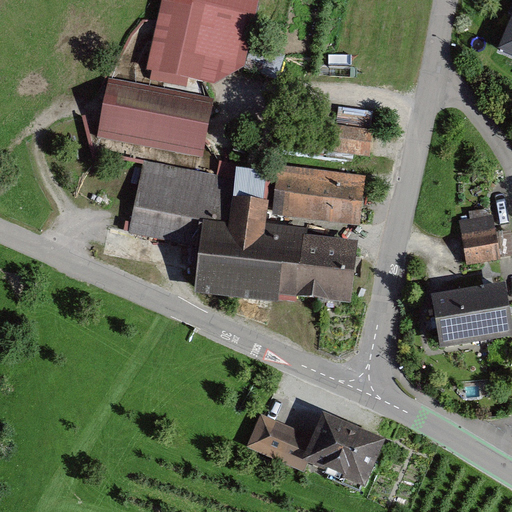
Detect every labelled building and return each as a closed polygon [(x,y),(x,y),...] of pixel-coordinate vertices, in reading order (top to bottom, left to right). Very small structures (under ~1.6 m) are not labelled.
[(142,0),(162,4),(147,74),(199,85),(204,62),(244,71),(259,0),(142,0)] [(511,13),(498,9),(483,58),(511,67),(511,13)] [(215,105),(113,84),(102,139),(204,159),(215,105)] [(375,129),(334,124),(330,154),(371,159),(375,129)] [(145,165),(130,236),(202,248),(194,299),(280,309),(280,303),(285,250),(266,249),(270,208),(234,204),(239,167),(221,162),(217,178),(145,165)] [(366,178),(279,169),(274,218),(361,227),(366,178)] [(496,216),(461,222),(469,267),(511,258),(511,233),(500,235),(496,216)] [(359,257),(285,250),(280,303),(353,310),(359,257)] [(511,324),(505,287),(432,300),(442,355),(511,341),(511,324)] [(305,468),(317,440),(262,417),(248,450),(303,473),(305,468)] [(317,440),(305,468),(367,491),(386,442),(324,419),(317,440)]
